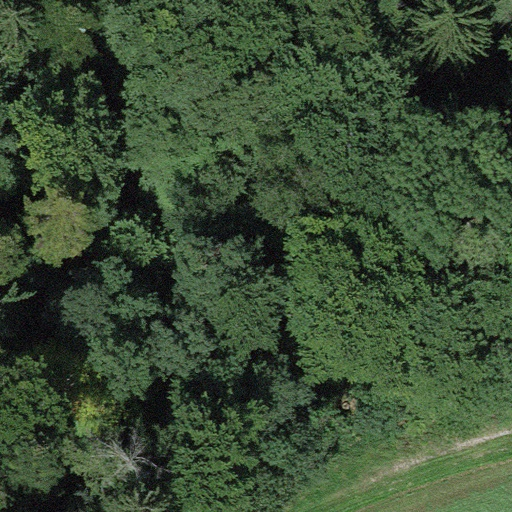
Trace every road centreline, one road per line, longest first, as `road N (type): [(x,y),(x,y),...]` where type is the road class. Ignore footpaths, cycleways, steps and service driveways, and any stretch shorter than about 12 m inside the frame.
road 1 (track): [(0,138),(511,366)]
road 2 (track): [(73,0),(97,176)]
road 3 (track): [(511,447),(355,511)]
